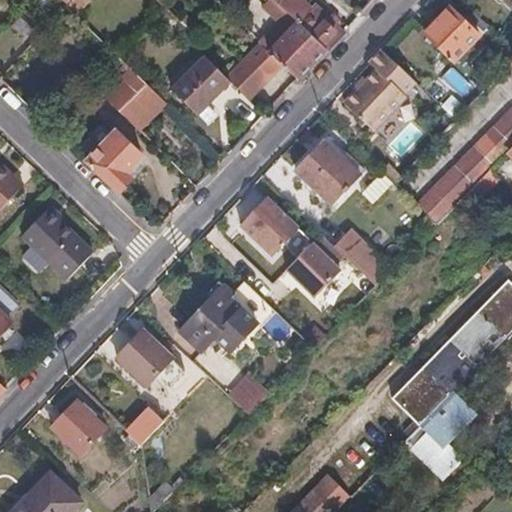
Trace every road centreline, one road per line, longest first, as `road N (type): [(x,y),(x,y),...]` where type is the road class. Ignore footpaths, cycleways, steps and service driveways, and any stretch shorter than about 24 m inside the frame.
road 1 (residential): [(159,256),(402,0)]
road 2 (residential): [(0,426),(159,256)]
road 3 (residential): [(159,256),(0,113)]
